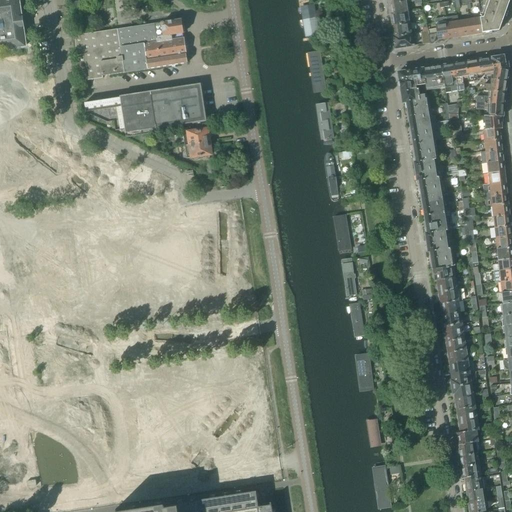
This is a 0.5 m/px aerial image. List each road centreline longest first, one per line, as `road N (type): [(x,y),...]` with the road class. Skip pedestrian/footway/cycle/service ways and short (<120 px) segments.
road 1 (residential): [(453,511),(388,63)]
road 2 (residential): [(263,465),(234,265),(0,299)]
road 3 (unclassified): [(262,191),(183,202),(180,177),(69,130),(49,0)]
road 4 (unclassified): [(311,511),(262,191)]
road 5 (residential): [(263,465),(28,500)]
road 6 (unclassified): [(262,191),(232,0)]
road 7 (residential): [(0,311),(28,500)]
road 8 (residential): [(511,28),(505,45),(388,63)]
